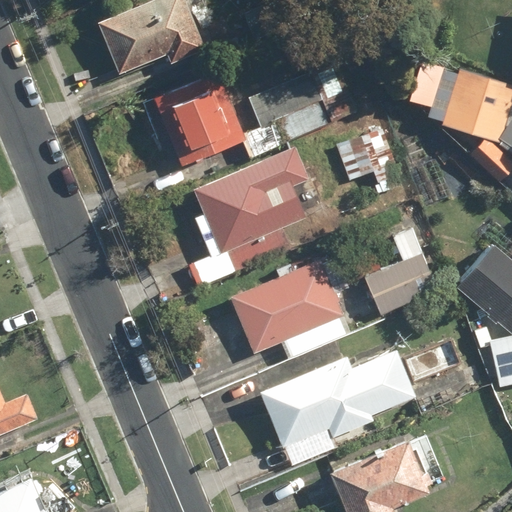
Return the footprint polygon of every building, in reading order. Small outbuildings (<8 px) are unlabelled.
[(188,20),(179,0),(137,0),(100,14),(120,69),(167,52),(170,61),(206,48),(195,18),(188,20)] [(341,55),(311,68),(335,123),(364,110),(341,55)] [(503,80),(462,66),(460,72),(446,67),(429,115),(501,140),(511,107),(511,101),(497,97),(503,80)] [(247,134),(220,71),(156,99),(185,165),(245,138),(252,154),(329,120),(308,71),(248,97),(262,128),(247,134)] [(297,145),(196,187),(206,210),(193,216),(210,254),(190,262),(200,285),(290,247),(281,226),(306,215),(303,208),(320,201),(297,145)] [(440,289),(414,225),(395,232),(407,260),(368,276),(383,312),(440,289)] [(511,252),(499,240),(459,283),(511,332),(511,252)] [(280,275),(231,296),(255,354),(287,340),(293,356),(349,333),(319,259),(295,269),(293,264),(278,270),(280,275)] [(511,335),(492,341),(505,386),(511,383),(511,335)] [(349,352),(262,388),(294,465),(339,446),(335,434),(376,417),(373,410),(416,393),(397,346),(353,364),(349,352)] [(0,432),(37,417),(26,391),(7,399),(1,385),(0,385),(0,432)] [(426,431),(332,469),(349,511),(396,511),(393,505),(429,491),(427,485),(434,482),(429,470),(440,466),(426,431)] [(45,511),(29,476),(0,489),(0,511),(45,511)]
